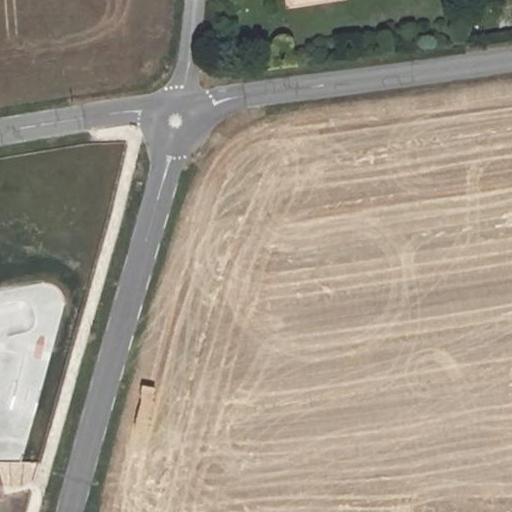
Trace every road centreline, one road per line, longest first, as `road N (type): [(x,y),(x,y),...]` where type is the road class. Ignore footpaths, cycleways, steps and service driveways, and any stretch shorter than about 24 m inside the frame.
road 1 (unclassified): [(173,114),(72,511)]
road 2 (unclassified): [(511,55),(211,100),(173,114)]
road 3 (unclassified): [(173,114),(131,110),(0,133)]
